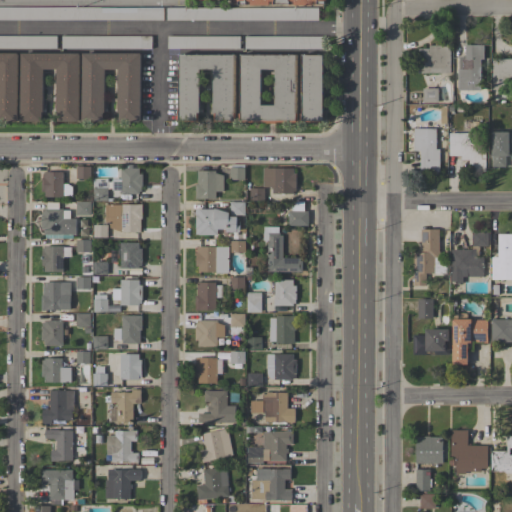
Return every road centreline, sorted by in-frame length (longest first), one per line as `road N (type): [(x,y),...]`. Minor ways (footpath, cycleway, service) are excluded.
road 1 (secondary): [(358,505),(360,0)]
road 2 (residential): [(397,511),(396,13)]
road 3 (residential): [(0,152),(361,151)]
road 4 (residential): [(168,511),(170,174)]
road 5 (residential): [(14,511),(15,176)]
